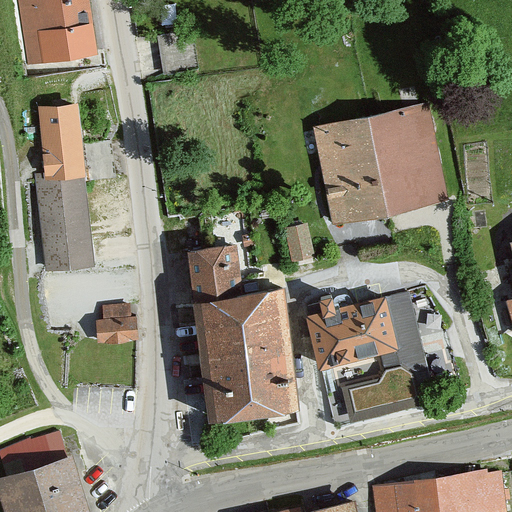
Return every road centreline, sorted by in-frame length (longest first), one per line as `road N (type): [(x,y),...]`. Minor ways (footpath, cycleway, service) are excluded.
road 1 (unclassified): [(148,419),(150,230),(118,0)]
road 2 (tertiary): [(176,511),(325,469),(511,435)]
road 3 (residential): [(0,110),(33,350),(70,415)]
